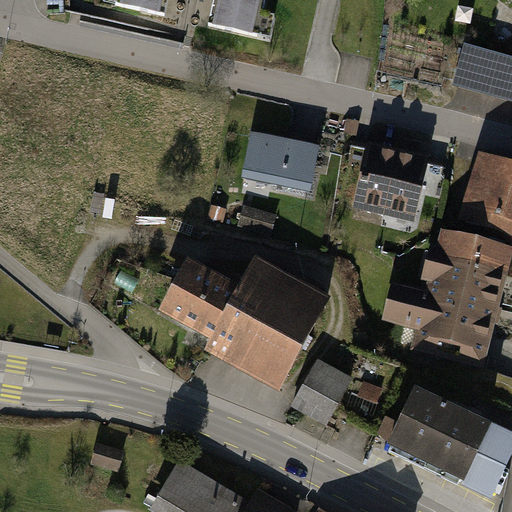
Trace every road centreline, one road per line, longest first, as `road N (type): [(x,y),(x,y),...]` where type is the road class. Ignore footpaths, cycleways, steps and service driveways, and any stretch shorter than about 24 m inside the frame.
road 1 (residential): [(511,148),(312,93),(0,24)]
road 2 (tertiary): [(395,511),(203,420),(120,393),(0,375)]
